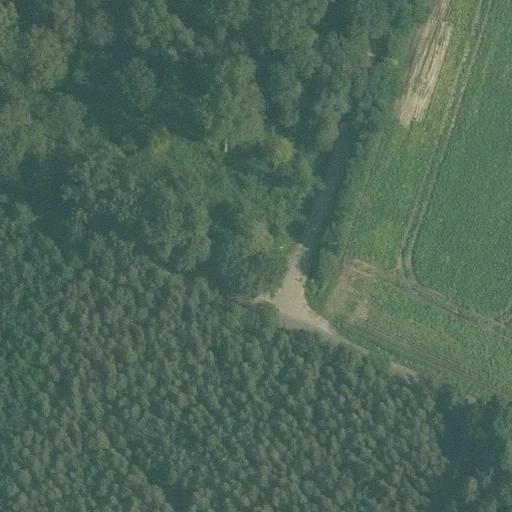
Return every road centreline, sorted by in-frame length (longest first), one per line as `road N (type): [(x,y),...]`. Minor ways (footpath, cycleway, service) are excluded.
road 1 (unclassified): [(0,196),(511,418)]
road 2 (track): [(396,0),(290,324)]
